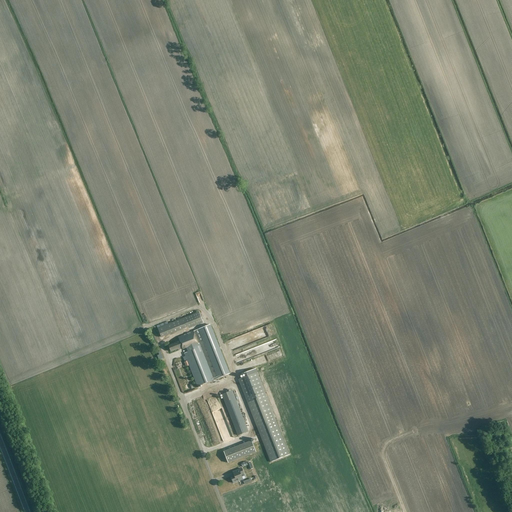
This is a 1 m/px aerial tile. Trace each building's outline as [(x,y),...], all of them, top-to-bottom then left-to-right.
[(202,320),(199,312),(168,324),(167,321),(157,326),(158,329),(161,337),(202,320)] [(177,342),(177,343),(176,343),(169,346),(171,352),(178,349),(178,348),(182,346),(183,349),(186,348),(188,352),(184,353),(187,361),(193,375),(195,381),(198,387),(201,385),(211,381),(214,380),(216,379),(227,375),(230,374),(211,325),(183,335),(178,337),(179,341),(177,342)] [(251,334),(253,341),(262,338),(259,330),(253,332),(254,333),(251,334)] [(289,455),(276,421),(257,372),(256,370),(256,369),(244,373),(245,377),(238,380),(257,428),(260,435),(271,462),(288,456),(289,455)] [(222,395),(238,435),(248,432),(232,391),(222,395)] [(200,408),(213,445),(217,443),(204,406),(200,408)] [(223,439),(229,437),(224,419),(217,421),(223,439)] [(256,452),(251,440),(224,451),(228,463),(256,452)] [(242,469),(233,472),(234,475),(231,476),(233,483),(243,479),(246,478),(244,473),(242,469)]
